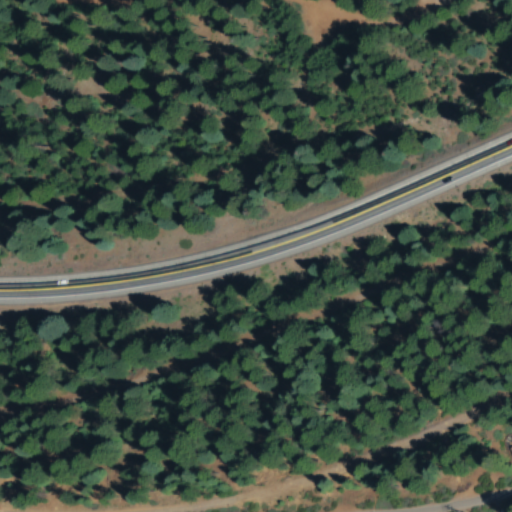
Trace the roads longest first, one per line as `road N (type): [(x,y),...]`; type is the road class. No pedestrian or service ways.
road 1 (primary): [(511,136),(292,232),(167,275),(0,287)]
road 2 (track): [(470,0),(427,20),(280,0)]
road 3 (residential): [(391,511),(511,474)]
